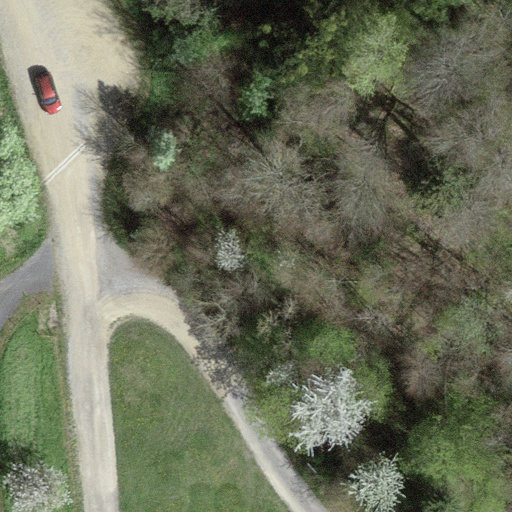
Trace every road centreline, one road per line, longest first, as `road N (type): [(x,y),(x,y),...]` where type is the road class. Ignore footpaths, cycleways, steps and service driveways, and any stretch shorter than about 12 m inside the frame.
road 1 (track): [(95,269),(179,313),(314,511)]
road 2 (track): [(16,0),(47,54),(95,269)]
road 3 (unclassified): [(105,511),(95,269)]
road 4 (track): [(95,269),(41,276),(0,329)]
